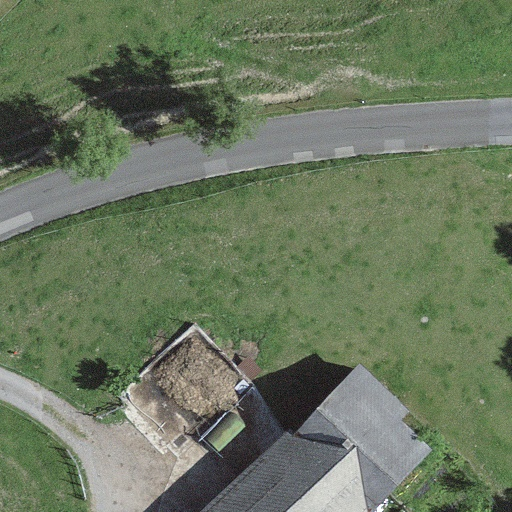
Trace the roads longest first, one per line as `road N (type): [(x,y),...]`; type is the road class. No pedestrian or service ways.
road 1 (unclassified): [(0,220),(57,194),(186,157),(325,138),(511,127)]
road 2 (track): [(0,386),(96,446),(124,511)]
